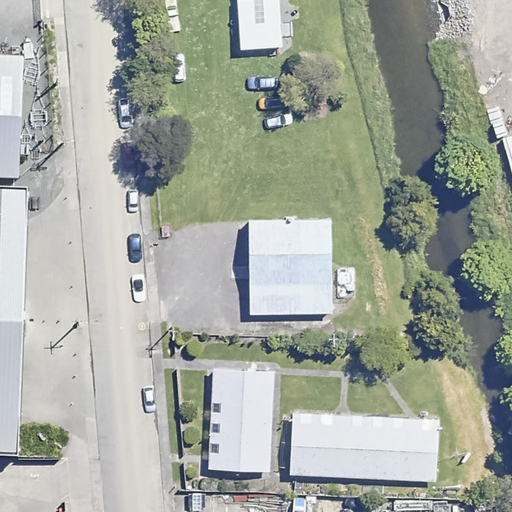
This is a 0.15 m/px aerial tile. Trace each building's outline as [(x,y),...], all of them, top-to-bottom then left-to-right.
[(32,55),(0,53),(0,180),(28,182),(32,55)] [(36,182),(28,182),(0,180),(0,450),(27,452),(36,182)] [(333,221),(248,221),(248,316),(334,315),(333,221)] [(274,374),(214,371),(210,472),(270,475),(274,374)] [(440,422),(293,416),(290,476),(437,482),(440,422)]
